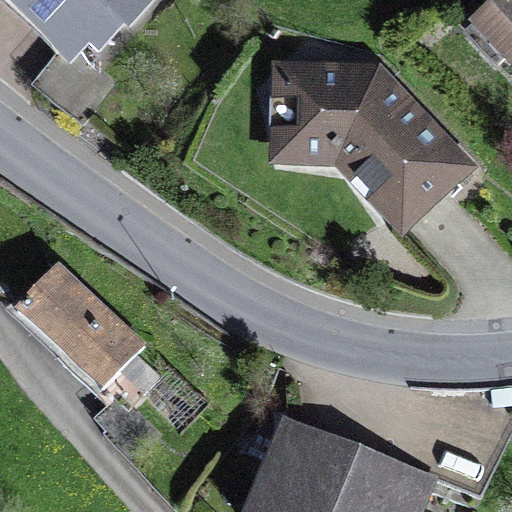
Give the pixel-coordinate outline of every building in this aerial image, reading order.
[(0,0),(57,54),(30,85),(89,130),(128,77),(100,55),(122,25),(130,30),(157,0),(0,0)] [(511,0),(494,0),(468,24),(511,70),(511,0)] [(272,64),(268,166),(335,170),(403,241),(479,168),(380,66),(272,64)] [(59,265),(13,312),(99,395),(118,376),(160,412),(178,392),(137,357),(148,346),(59,265)] [(282,420),(245,511),(426,511),(435,480),(282,420)]
